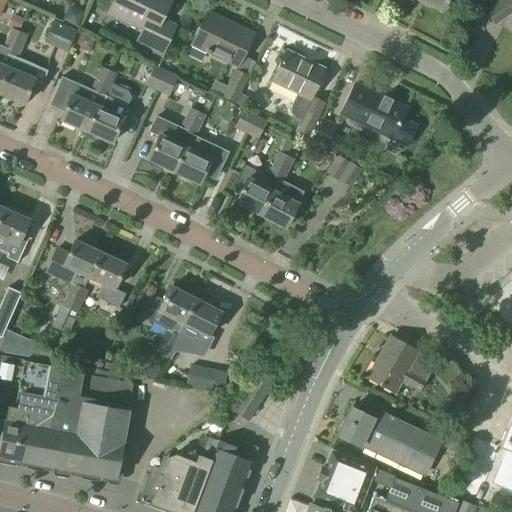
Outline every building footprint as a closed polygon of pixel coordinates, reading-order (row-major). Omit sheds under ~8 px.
[(114,0),(111,7),(134,18),(132,23),(143,29),(138,39),(160,51),(173,25),(159,19),(168,0),(114,0)] [(408,0),(411,1),(411,0),(420,0),(442,10),(446,0),(408,0)] [(61,21),(77,28),(84,14),(67,7),(61,21)] [(237,66),(252,35),(208,13),(192,45),(237,66)] [(45,41),(67,51),(74,33),(52,23),(45,41)] [(5,41),(20,47),(26,35),(11,28),(5,41)] [(72,50),(88,57),(94,40),(78,34),(72,50)] [(20,47),(5,41),(2,48),(0,47),(0,82),(11,56),(16,58),(20,47)] [(270,81),(295,93),(290,105),(289,111),(291,115),(298,121),(293,131),(308,139),(325,104),(310,97),(323,70),(285,51),(270,81)] [(11,56),(0,82),(0,94),(23,104),(33,78),(42,82),(47,71),(16,58),(11,56)] [(143,85),(155,91),(164,72),(152,66),(143,85)] [(96,79),(110,85),(115,73),(101,67),(96,79)] [(234,104),(235,104),(248,76),(235,70),(221,98),(234,104)] [(164,72),(155,91),(167,97),(177,78),(164,72)] [(110,85),(96,79),(91,91),(60,77),(49,104),(63,110),(59,120),(84,131),(95,105),(97,105),(101,95),(105,96),(110,85)] [(339,114),(391,139),(405,109),(354,84),(339,114)] [(95,105),(84,131),(110,142),(126,105),(105,96),(101,95),(97,105),(95,105)] [(184,120),(198,127),(203,115),(189,108),(184,120)] [(232,128),(244,133),(252,115),(241,109),(232,128)] [(252,115),(244,133),(256,139),(265,121),(252,115)] [(147,160),(171,172),(188,136),(192,138),(193,137),(198,127),(184,120),(179,129),(155,117),(148,132),(158,136),(147,160)] [(311,142),(326,150),(337,128),(322,120),(311,142)] [(188,136),(171,172),(197,184),(202,173),(214,179),(227,152),(193,137),(192,138),(188,136)] [(272,164),(286,172),(292,160),(293,159),(279,151),(278,152),(272,164)] [(337,180),(348,163),(337,157),(326,174),(337,180)] [(280,183),(281,181),(286,172),(272,164),(267,175),(269,176),(268,178),(243,165),(232,187),(240,191),(234,203),(258,215),(277,181),(280,183)] [(277,181),(258,215),(284,229),(296,205),(303,192),(281,181),(280,183),(277,181)] [(0,209),(0,251),(7,254),(5,258),(16,263),(28,236),(22,233),(28,219),(1,207),(0,209)] [(71,283),(65,296),(80,303),(85,291),(81,289),(87,277),(98,252),(73,240),(67,253),(57,248),(46,272),(71,283)] [(98,252),(87,277),(101,284),(95,298),(117,308),(124,294),(113,289),(124,264),(98,252)] [(166,329),(160,341),(175,348),(181,337),(176,335),(182,324),(194,299),(169,286),(151,322),(166,329)] [(0,338),(1,339),(21,293),(6,287),(0,301),(0,338)] [(65,296),(60,307),(68,311),(57,334),(64,336),(80,303),(65,296)] [(220,312),(194,299),(182,324),(176,335),(181,337),(175,348),(174,350),(204,354),(212,337),(208,335),(220,312)] [(68,311),(60,307),(49,330),(57,334),(68,311)] [(366,377),(394,392),(400,381),(418,391),(424,381),(407,371),(417,352),(389,337),(366,377)] [(154,352),(157,353),(165,357),(169,360),(174,350),(175,348),(160,341),(154,352)] [(165,357),(157,353),(145,375),(153,380),(165,357)] [(1,357),(0,360),(0,384),(18,388),(23,363),(23,361),(2,357),(1,357)] [(0,434),(0,457),(58,468),(75,374),(60,372),(60,369),(23,363),(18,388),(49,394),(48,404),(53,405),(51,416),(7,408),(4,423),(2,423),(0,434)] [(186,384),(209,389),(213,370),(190,365),(186,384)] [(75,374),(58,468),(114,479),(131,385),(75,374)] [(229,410),(248,422),(270,387),(252,375),(229,410)] [(336,435),(358,446),(359,445),(423,475),(438,441),(370,409),(366,417),(348,408),(336,435)] [(511,412),(499,447),(511,451),(511,412)] [(200,459),(209,462),(214,448),(215,445),(206,441),(200,459)] [(214,448),(209,462),(190,511),(231,511),(247,470),(253,455),(232,447),(229,454),(214,448)] [(317,475),(364,493),(374,469),(329,451),(322,469),(320,468),(317,475)] [(152,503),(174,511),(190,511),(209,462),(189,454),(183,459),(174,456),(168,461),(152,503)] [(511,495),(511,486),(510,486),(511,480),(511,477),(501,473),(495,489),(511,495)] [(355,511),(364,493),(317,475),(315,480),(317,481),(310,498),(316,500),(313,507),(328,511),(355,511)] [(372,496),(365,511),(453,511),(456,504),(411,485),(392,477),(383,500),(372,496)] [(485,511),(486,511),(511,511),(511,503),(492,496),(485,511)] [(454,511),(472,511),(474,508),(467,505),(458,501),(454,511)]
